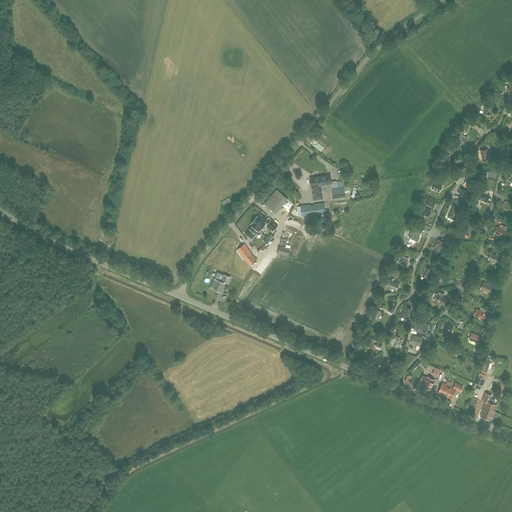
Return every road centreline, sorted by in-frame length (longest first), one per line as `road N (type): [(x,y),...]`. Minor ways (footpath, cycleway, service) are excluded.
road 1 (unclassified): [(177,297),(206,249),(346,76),(437,0)]
road 2 (tertiary): [(511,439),(177,297)]
road 3 (tertiary): [(177,297),(0,210)]
